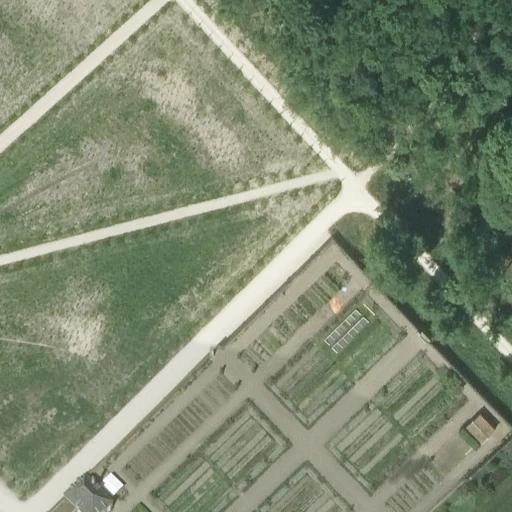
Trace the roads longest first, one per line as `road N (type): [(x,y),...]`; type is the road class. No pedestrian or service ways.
road 1 (track): [(352,189),(27,511)]
road 2 (track): [(511,363),(352,189)]
